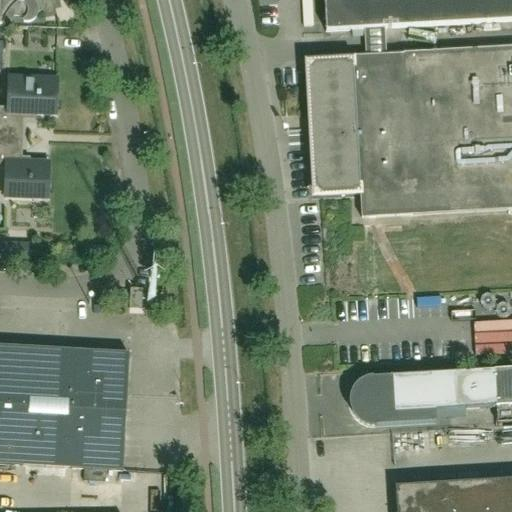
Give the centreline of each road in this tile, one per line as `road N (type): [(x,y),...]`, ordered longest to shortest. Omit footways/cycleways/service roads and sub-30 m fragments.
road 1 (secondary): [(234,511),(209,213),(168,0)]
road 2 (unclassified): [(235,0),(281,270),(297,511)]
road 3 (residential): [(0,286),(78,290),(105,279),(127,260),(145,226),(101,0)]
